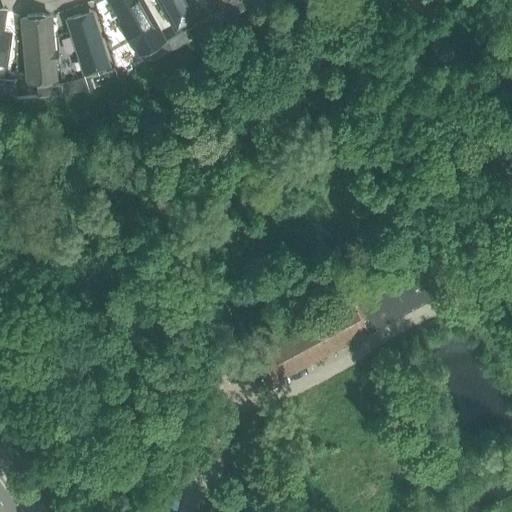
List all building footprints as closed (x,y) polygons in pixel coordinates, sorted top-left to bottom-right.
[(167,38),(146,0),(112,0),(140,52),(167,38)] [(201,14),(193,0),(160,0),(176,28),(201,14)] [(225,19),(246,7),(242,0),(237,0),(220,10),(225,19)] [(0,4),(0,68),(10,6),(0,4)] [(83,70),(110,61),(92,6),(64,15),(83,70)] [(51,14),(17,15),(19,72),(53,71),(51,14)] [(188,39),(209,27),(205,19),(183,31),(183,30),(168,39),(167,38),(173,48),(180,44),(188,39)] [(151,60),(173,48),(167,38),(146,51),(151,60)] [(94,85),(118,78),(115,69),(91,77),(91,75),(61,83),(61,84),(62,93),(72,92),(85,88),(94,85)] [(62,93),(61,84),(25,88),(24,78),(16,79),(14,79),(9,79),(0,78),(0,80),(0,92),(16,97),(28,96),(37,96),(62,93)] [(432,257),(399,274),(316,318),(333,350),(449,288),(432,257)] [(333,350),(316,318),(311,308),(293,318),(299,328),(274,341),(252,353),(269,385),(333,350)] [(258,421),(253,412),(253,411),(240,418),(245,427),(258,421)] [(391,431),(386,434),(370,443),(399,497),(421,485),(391,431)] [(292,511),(304,511),(282,468),(273,472),(292,511)] [(342,468),(321,479),(338,511),(345,511),(361,504),(342,468)]
